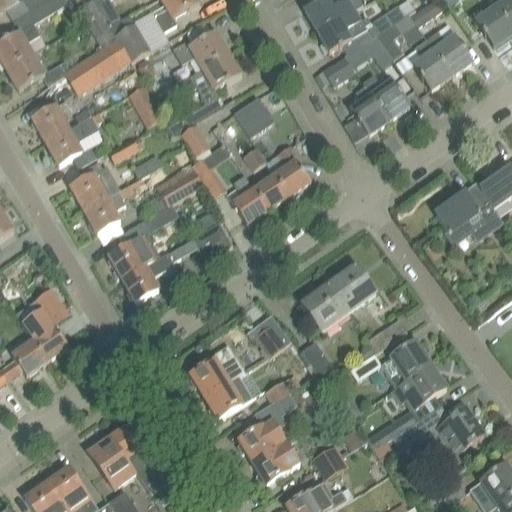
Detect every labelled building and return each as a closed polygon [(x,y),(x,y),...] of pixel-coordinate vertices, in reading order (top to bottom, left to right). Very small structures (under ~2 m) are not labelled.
[(0,0),(0,17),(6,14),(20,6),(20,5),(16,0),(0,0)] [(28,0),(20,5),(20,6),(26,16),(53,0),(28,0)] [(34,28),(66,9),(60,0),(53,0),(26,16),(33,28),(34,28)] [(91,0),(93,3),(97,9),(109,2),(113,0),(91,0)] [(168,14),(154,22),(163,37),(177,29),(174,24),(183,19),(200,9),(194,0),(164,0),(161,2),(168,14)] [(315,9),(305,15),(317,36),(355,14),(364,9),(358,0),(352,0),(349,2),(348,2),(333,10),(329,2),(328,1),(318,7),(317,6),(314,8),(315,9)] [(443,0),(450,9),(462,0),(443,0)] [(511,0),(490,0),(490,1),(497,12),(511,32),(511,0)] [(93,3),(79,11),(87,26),(87,25),(87,23),(92,20),(93,23),(99,20),(98,19),(102,17),(97,9),(93,3)] [(418,16),(411,21),(416,30),(418,32),(444,14),(436,3),(432,6),(418,16)] [(406,22),(406,21),(398,10),(371,28),(367,22),(362,26),(355,14),(317,36),(329,58),(339,52),(339,53),(343,51),(347,59),(358,52),(365,48),(378,40),(388,33),(396,28),(406,22)] [(511,32),(497,12),(476,26),(484,37),(483,38),(485,41),(486,41),(486,40),(494,51),(495,51),(497,54),(510,45),(508,42),(511,38),(511,32)] [(92,20),(87,23),(87,25),(87,26),(101,50),(103,54),(118,44),(110,31),(102,17),(98,19),(99,20),(93,23),(92,20)] [(122,24),(110,31),(118,44),(129,64),(129,63),(131,67),(151,55),(135,29),(130,20),(129,19),(121,23),(122,24)] [(406,22),(396,28),(402,38),(403,39),(416,30),(411,21),(409,19),(406,22)] [(0,62),(7,74),(32,58),(26,48),(41,39),(34,28),(33,28),(0,47),(0,62)] [(388,33),(378,40),(394,64),(404,57),(395,43),(388,33)] [(229,58),(216,36),(191,51),(188,46),(174,54),(183,70),(196,63),(203,74),(229,58)] [(438,36),(426,44),(452,81),(473,66),(465,55),(466,55),(464,52),(463,52),(455,41),(446,48),(438,36)] [(378,40),(365,48),(373,60),(382,73),(383,72),(394,64),(378,40)] [(71,76),(67,79),(78,96),(129,64),(118,44),(103,54),(98,57),(87,65),(73,75),(72,76),(71,76)] [(431,96),(452,81),(426,44),(415,52),(422,64),(414,70),(421,81),(421,82),(423,85),(424,85),(431,96)] [(20,95),(37,85),(42,82),(45,80),(32,58),(7,74),(20,95)] [(216,95),(242,80),(229,58),(203,74),(186,83),(193,95),(197,93),(205,108),(167,130),(173,140),(182,139),(196,131),(197,130),(195,127),(225,110),(216,95)] [(345,62),(339,66),(349,82),(355,79),(345,62)] [(140,66),(138,72),(141,78),(147,80),(152,77),(154,71),(151,65),(145,63),(140,66)] [(45,80),(42,82),(48,91),(67,79),(61,70),(45,80)] [(383,92),(374,80),(363,88),(365,90),(390,125),(410,111),(403,100),(403,99),(401,96),(400,97),(392,86),(383,92)] [(362,107),(351,115),(352,116),(357,123),(359,126),(358,127),(360,130),(361,129),(368,139),(369,140),(390,125),(365,90),(355,97),(361,105),(362,107)] [(148,133),(164,124),(145,91),(130,100),(148,133)] [(258,103),(234,119),(250,143),(274,127),(258,103)] [(46,147),(69,134),(56,110),(33,123),(46,147)] [(79,128),(91,121),(87,112),(74,119),(79,128)] [(69,134),(46,147),(60,170),(74,162),(83,157),(82,157),(77,147),(98,135),(99,134),(95,128),(104,123),(100,116),(91,121),(79,128),(69,134)] [(196,131),(182,139),(196,162),(197,163),(199,166),(204,163),(212,157),(210,154),(196,131)] [(142,151),(137,142),(134,144),(133,143),(109,157),(115,167),(142,151)] [(290,202),(311,188),(297,167),(300,165),(291,150),(278,159),(267,166),(276,181),(290,202)] [(83,157),(74,162),(80,173),(97,163),(91,152),(82,157),(83,157)] [(244,161),(243,161),(253,176),(267,166),(257,152),(244,161)] [(199,166),(192,171),(197,177),(216,203),(227,195),(212,174),(204,163),(199,166)] [(86,183),(71,191),(85,215),(118,196),(105,173),(101,175),(97,168),(82,176),(86,183)] [(159,201),(147,208),(155,220),(168,212),(173,209),(204,191),(190,168),(175,178),(176,179),(179,184),(159,196),(162,199),(159,201)] [(511,173),(482,195),(495,213),(511,200),(511,168),(510,170),(511,173)] [(255,195),(246,181),(245,180),(235,187),(244,202),(234,209),(248,230),(269,216),(255,195)] [(255,195),(269,216),(290,202),(276,181),(255,195)] [(467,199),(436,221),(447,236),(449,239),(455,247),(475,233),(476,234),(480,240),(479,241),(480,242),(490,235),(497,230),(493,226),(500,221),(495,213),(482,195),(477,187),(465,196),(467,199)] [(98,239),(115,229),(121,226),(115,216),(126,210),(122,203),(135,195),(131,189),(118,196),(85,215),(98,239)] [(0,244),(15,235),(0,214),(0,244)] [(211,218),(199,225),(205,235),(217,228),(211,218)] [(125,250),(109,259),(117,273),(114,276),(117,282),(122,281),(123,283),(160,262),(147,239),(150,237),(144,226),(127,236),(125,237),(120,240),(125,250)] [(204,236),(193,243),(197,250),(198,252),(199,254),(205,266),(217,259),(226,254),(233,250),(223,232),(220,227),(204,236)] [(160,262),(123,283),(136,307),(159,294),(153,284),(176,270),(174,266),(180,262),(175,253),(160,262)] [(349,317),(360,310),(376,298),(356,270),(329,289),(349,317)] [(322,336),(349,317),(329,289),(303,308),(322,336)] [(34,322),(23,330),(32,342),(35,346),(48,365),(69,350),(55,331),(70,320),(52,293),(37,304),(43,314),(34,320),(34,322)] [(272,319),(258,330),(263,337),(277,327),(272,319)] [(369,344),(368,344),(369,346),(376,356),(377,357),(378,356),(391,348),(408,337),(399,323),(383,334),(369,344)] [(270,362),(291,346),(277,327),(263,337),(256,342),(270,362)] [(340,381),(316,345),(299,357),(315,381),(318,379),(326,390),(340,381)] [(48,365),(35,346),(14,361),(15,363),(1,374),(8,384),(11,382),(23,374),(27,380),(48,365)] [(363,350),(361,357),(365,364),(366,365),(375,359),(374,358),(376,356),(369,346),(363,350)] [(395,393),(407,386),(432,369),(416,346),(381,369),(380,370),(395,393)] [(243,355),(251,369),(266,362),(258,347),(243,355)] [(193,380),(191,384),(195,391),(200,391),(206,401),(239,380),(245,376),(228,349),(211,361),(213,365),(192,378),(193,380)] [(365,364),(350,375),(357,385),(380,370),(381,369),(375,359),(366,365),(365,364)] [(415,413),(447,393),(432,369),(407,386),(395,393),(393,395),(401,407),(408,402),(415,413)] [(266,397),(273,407),(290,397),(301,390),(295,379),(266,397)] [(239,380),(206,401),(212,410),(209,414),(214,422),(218,421),(220,423),(253,403),(239,380)] [(241,446),(239,450),(243,457),(248,457),(254,467),(277,452),(286,446),(278,434),(287,428),(282,420),(290,415),(298,410),(290,397),(273,407),(255,418),(263,430),(240,444),(241,446)] [(325,404),(324,415),(328,421),(341,413),(332,400),(325,404)] [(403,436),(393,443),(401,455),(408,450),(418,443),(431,448),(444,448),(454,461),(464,453),(468,451),(484,440),(466,414),(451,424),(442,411),(423,423),(419,426),(403,436)] [(134,426),(111,442),(137,478),(151,497),(159,491),(154,484),(166,476),(168,478),(171,476),(166,468),(165,468),(164,469),(162,465),(148,445),(147,446),(134,426)] [(396,426),(366,445),(374,455),(387,446),(393,443),(403,436),(396,426)] [(357,432),(343,441),(352,455),(358,451),(366,446),(363,442),(357,432)] [(100,450),(89,458),(115,494),(129,483),(137,478),(111,442),(109,439),(97,447),(100,450)] [(277,452),(254,467),(260,476),(257,481),(261,487),(266,487),(267,489),(300,468),(286,446),(277,452)] [(387,446),(374,455),(379,462),(392,453),(387,446)] [(336,450),(314,464),(320,474),(342,460),(336,450)] [(342,460),(320,474),(326,483),(348,470),(342,460)] [(482,486),(470,494),(482,511),(496,511),(511,501),(511,476),(507,469),(490,480),(482,486)] [(70,471),(47,487),(65,511),(97,511),(92,504),(70,471)] [(457,484),(439,496),(439,497),(449,511),(467,499),(457,484)] [(65,511),(47,487),(25,503),(31,511),(65,511)] [(305,500),(288,510),(288,511),(335,511),(347,505),(342,495),(332,501),(324,487),(311,496),(305,500)] [(136,511),(125,496),(109,507),(112,511),(136,511)] [(511,511),(511,501),(496,511),(511,511)]
